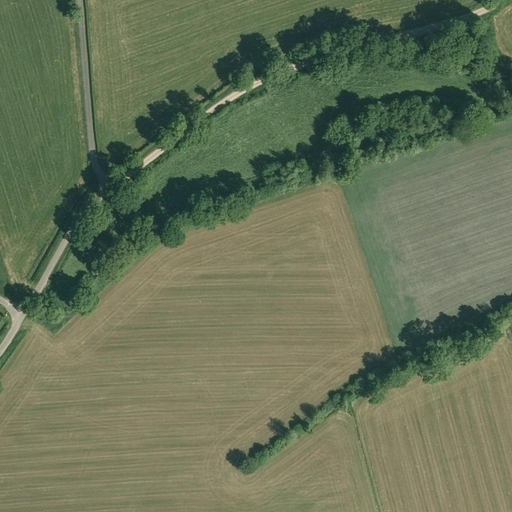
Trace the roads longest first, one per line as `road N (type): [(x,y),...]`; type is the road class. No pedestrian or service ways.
road 1 (track): [(500,0),(258,79),(104,194),(94,167),(76,0)]
road 2 (unclassified): [(0,348),(104,194)]
